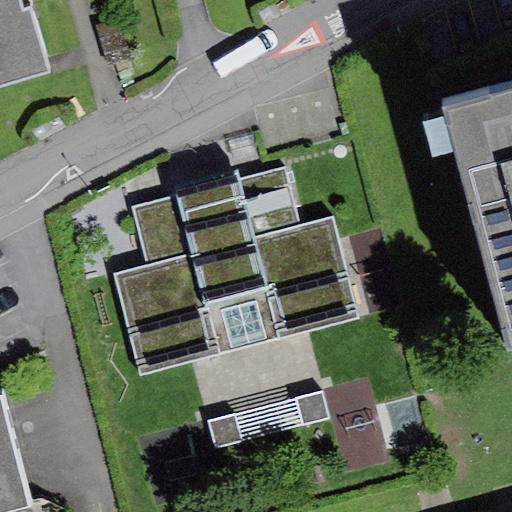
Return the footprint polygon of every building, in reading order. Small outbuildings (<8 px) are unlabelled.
[(0,0),(0,99),(52,85),(34,18),(24,21),(19,2),(20,0),(0,0)] [(123,18),(96,24),(106,68),(133,62),(123,18)] [(511,86),(436,108),(509,370),(511,369),(511,86)] [(173,202),(132,213),(147,269),(112,278),(141,386),(359,329),(332,224),(302,232),(286,170),(240,183),(237,172),(170,189),(173,202)] [(0,511),(30,511),(3,406),(0,406),(0,511)]
